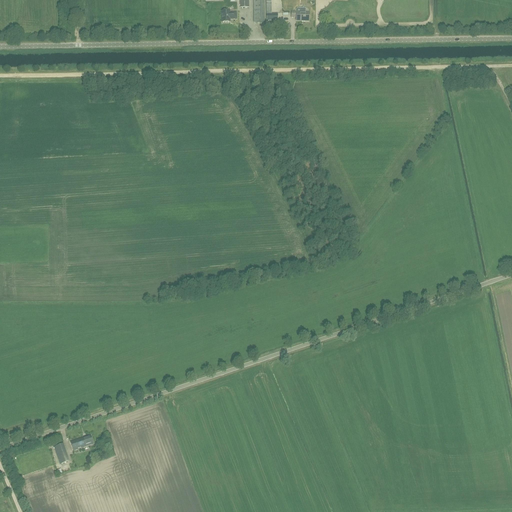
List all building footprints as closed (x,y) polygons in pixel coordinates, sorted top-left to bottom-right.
[(239,0),(240,8),(249,8),(248,0),(239,0)] [(253,0),(254,22),(264,22),(263,0),(253,0)] [(230,12),(230,11),(221,11),(221,22),(230,22),(230,20),(237,20),(237,12),(230,12)] [(309,22),(309,12),(296,12),(296,11),(291,11),(291,17),(296,18),(296,22),(309,22)] [(73,451),(93,444),(90,435),(70,442),(73,451)] [(60,464),(68,462),(62,445),(54,447),(60,464)]
